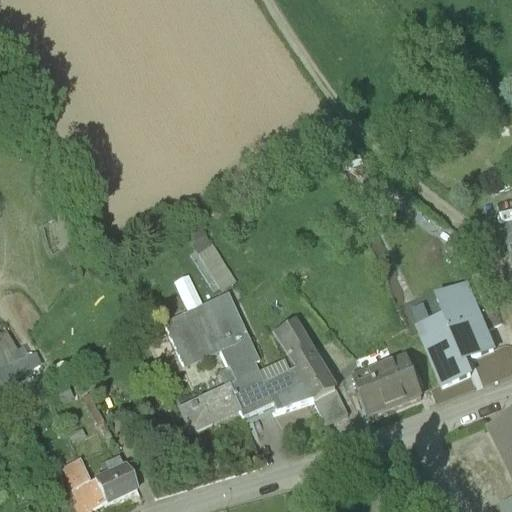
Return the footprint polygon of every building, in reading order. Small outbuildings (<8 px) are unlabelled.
[(351,162),(355,170),(363,167),(359,158),(351,162)] [(47,234),(59,255),(82,243),(70,221),(47,234)] [(196,260),(220,296),(234,288),(209,251),(196,260)] [(444,320),(417,331),(442,391),(470,379),(465,366),(493,354),(467,290),(436,302),(444,320)] [(314,404),(305,389),(304,386),(297,376),(287,381),(263,392),(257,378),(254,373),(259,371),(226,299),(162,328),(172,350),(181,371),(204,360),(217,354),(226,374),(227,373),(233,387),(196,404),(199,410),(183,418),(193,439),(211,431),(209,428),(237,416),(241,424),(248,420),(246,416),(257,411),(268,406),(273,417),(314,404)] [(294,325),(272,338),(283,354),(294,373),(297,376),(304,386),(305,389),(314,404),(334,393),(294,325)] [(0,337),(0,356),(7,370),(27,361),(22,353),(15,356),(4,336),(0,337)] [(0,356),(0,395),(17,388),(13,382),(7,370),(0,356)] [(27,361),(7,370),(13,382),(40,371),(35,358),(27,361)] [(406,362),(354,382),(368,420),(420,401),(406,362)] [(281,367),(257,378),(263,392),(287,381),(281,367)] [(334,393),(314,404),(326,427),(348,417),(335,392),(334,393)] [(511,511),(511,420),(488,431),(511,483),(511,503),(500,507),(502,511),(511,511)] [(83,442),(79,435),(67,441),(70,448),(83,442)] [(74,511),(96,511),(136,493),(125,470),(120,461),(101,470),(106,479),(89,487),(78,466),(63,474),(78,505),(72,508),(74,511)]
